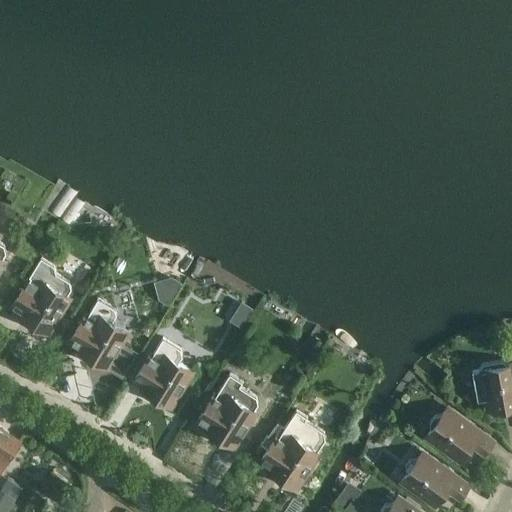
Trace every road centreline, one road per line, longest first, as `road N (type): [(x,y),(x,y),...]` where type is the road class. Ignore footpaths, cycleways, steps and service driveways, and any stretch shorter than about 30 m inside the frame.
road 1 (residential): [(0,373),(228,511)]
road 2 (unclassified): [(164,511),(0,401)]
